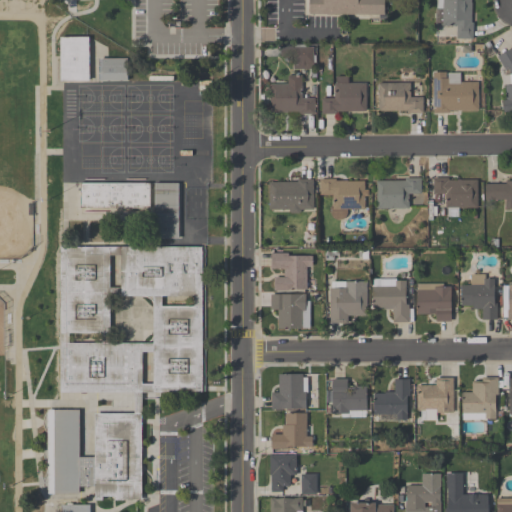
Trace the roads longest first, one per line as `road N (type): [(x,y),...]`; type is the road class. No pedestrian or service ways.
road 1 (residential): [(244,150),(511,144)]
road 2 (residential): [(244,350),(511,347)]
road 3 (residential): [(244,150),(244,350)]
road 4 (residential): [(244,350),(243,511)]
road 5 (residential): [(244,0),(244,150)]
